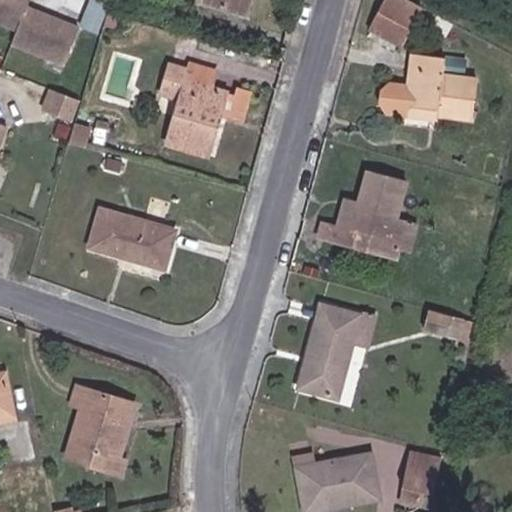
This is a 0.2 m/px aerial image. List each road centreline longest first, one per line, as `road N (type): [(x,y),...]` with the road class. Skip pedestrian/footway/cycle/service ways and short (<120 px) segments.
road 1 (residential): [(334,0),(280,204),(226,365)]
road 2 (residential): [(0,286),(226,365)]
road 3 (residential): [(226,365),(212,464),(218,511)]
